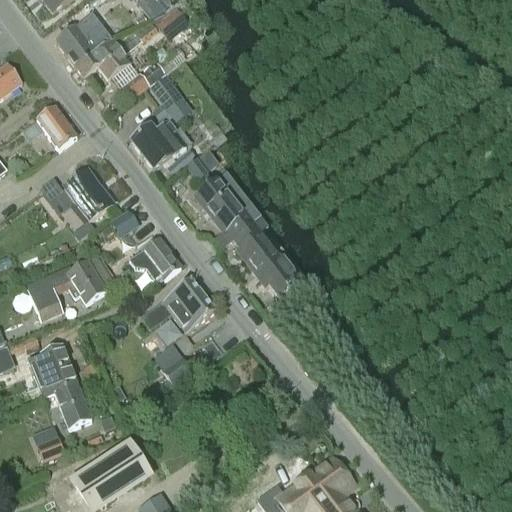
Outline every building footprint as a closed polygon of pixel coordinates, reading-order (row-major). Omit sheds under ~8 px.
[(38,0),(51,17),(72,1),(71,0),(38,0)] [(182,0),(163,0),(155,6),(164,18),(185,4),(182,0)] [(156,31),(177,15),(176,13),(152,26),(151,26),(156,31)] [(76,73),(104,51),(84,24),(55,46),(76,73)] [(104,51),(76,73),(84,84),(98,74),(108,87),(129,71),(111,47),(104,51)] [(0,103),(21,88),(7,69),(0,74),(0,103)] [(139,83),(138,81),(124,92),(133,104),(148,93),(148,92),(164,80),(156,70),(139,83)] [(165,82),(150,94),(162,111),(176,128),(189,118),(176,100),(178,99),(165,82)] [(168,118),(161,109),(151,117),(158,126),(168,118)] [(58,156),(76,143),(55,113),(37,126),(58,156)] [(150,132),(130,147),(152,176),(171,162),(172,163),(185,153),(167,129),(155,138),(150,132)] [(194,163),(189,156),(179,163),(184,170),(194,163)] [(196,167),(186,174),(197,189),(207,181),(196,167)] [(89,228),(113,210),(88,177),(64,196),(89,228)] [(217,185),(195,202),(223,237),(215,244),(219,250),(230,241),(231,242),(249,227),(257,221),(250,212),(225,180),(217,186),(217,185)] [(127,218),(110,230),(121,243),(137,231),(127,218)] [(11,221),(0,225),(0,257),(23,249),(11,221)] [(249,227),(231,242),(241,255),(238,257),(266,293),(268,290),(279,303),(297,289),(259,240),(265,235),(267,234),(257,221),(249,227)] [(109,242),(116,237),(110,230),(104,235),(109,242)] [(180,273),(160,245),(122,274),(142,301),(180,273)] [(70,284),(64,287),(69,294),(75,304),(80,300),(86,311),(106,298),(87,267),(72,277),(67,280),(70,284)] [(70,284),(67,280),(72,277),(70,273),(26,292),(40,326),(62,317),(55,300),(69,294),(64,287),(70,284)] [(165,305),(141,323),(151,335),(172,318),(187,338),(216,317),(191,285),(165,305)] [(23,348),(26,357),(39,352),(35,343),(23,348)] [(212,346),(204,353),(214,366),(222,360),(212,346)] [(0,353),(0,378),(12,373),(4,352),(0,353)] [(54,398),(76,389),(62,352),(41,360),(41,361),(29,365),(43,403),(54,398)] [(172,390),(193,376),(184,363),(163,376),(170,387),(172,390)] [(170,387),(160,393),(164,399),(174,393),(172,390),(170,387)] [(69,435),(90,426),(76,389),(54,398),(69,435)] [(118,408),(125,404),(119,393),(112,397),(118,408)] [(57,444),(36,452),(38,458),(43,468),(64,460),(57,444)] [(109,453),(52,491),(65,511),(70,511),(84,503),(90,511),(96,511),(146,480),(128,454),(115,463),(109,453)] [(330,462),(275,506),(279,511),(354,511),(344,500),(356,491),(330,462)] [(167,511),(161,501),(142,511),(167,511)]
